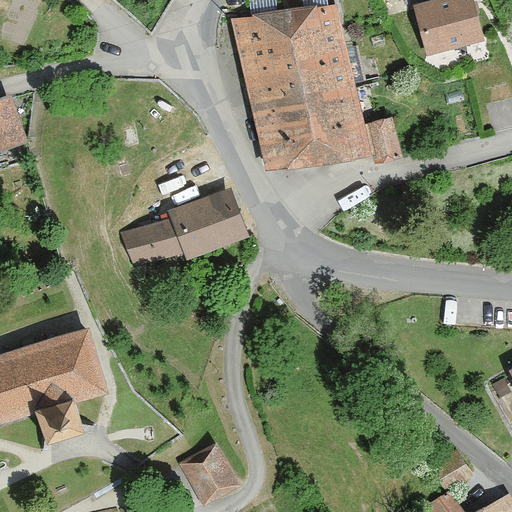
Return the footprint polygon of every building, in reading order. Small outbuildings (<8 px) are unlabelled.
[(432,0),(414,5),(427,53),(484,38),(474,0),(432,0)] [(252,104),(356,88),(335,3),(233,18),(252,104)] [(252,104),(274,166),(371,154),(356,88),(252,104)] [(12,97),(0,101),(0,149),(26,141),(12,97)] [(378,161),(401,154),(391,117),(368,124),(378,161)] [(172,218),(124,233),(134,265),(185,249),(187,255),(248,235),(232,188),(169,208),(172,218)] [(86,328),(0,354),(0,423),(39,411),(46,436),(84,424),(76,399),(106,390),(86,328)] [(182,463),(205,503),(239,483),(215,443),(182,463)] [(449,488),(472,472),(455,449),(433,464),(449,488)] [(511,511),(511,501),(507,494),(471,511),(467,511),(448,490),(422,511),(511,511)]
